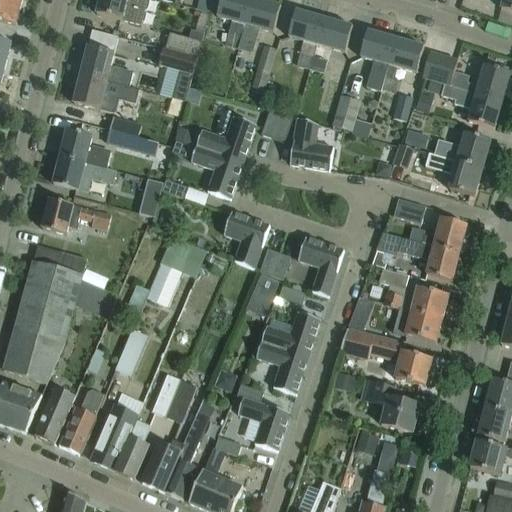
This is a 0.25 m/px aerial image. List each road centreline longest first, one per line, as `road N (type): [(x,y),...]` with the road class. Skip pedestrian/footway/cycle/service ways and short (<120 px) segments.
road 1 (residential): [(358,243),(240,207),(252,162),(373,194)]
road 2 (residential): [(269,511),(358,243)]
road 3 (residential): [(433,511),(501,251)]
road 4 (residential): [(0,233),(59,0)]
road 5 (residential): [(146,511),(0,450)]
road 6 (residential): [(511,44),(366,0)]
road 7 (residential): [(373,194),(388,188),(508,223)]
